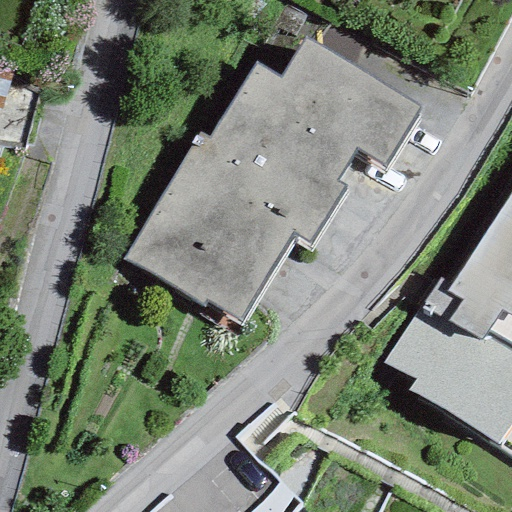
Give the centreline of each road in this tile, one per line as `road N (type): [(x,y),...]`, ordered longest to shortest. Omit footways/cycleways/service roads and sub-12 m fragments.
road 1 (residential): [(118,511),(282,369),(373,271),(442,183),(511,64)]
road 2 (residential): [(0,450),(120,0)]
